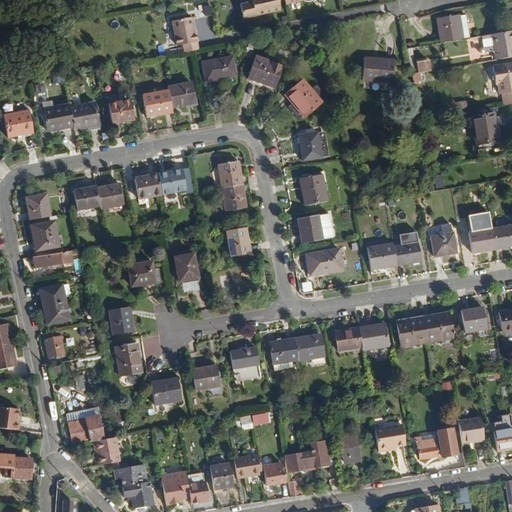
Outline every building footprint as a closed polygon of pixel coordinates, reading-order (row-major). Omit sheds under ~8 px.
[(274,9),(272,0),(251,0),(252,0),(246,2),(234,5),(238,18),(274,9)] [(454,14),(454,13),(432,16),(436,41),(457,37),(454,14)] [(465,36),(461,13),(454,14),(457,37),(465,36)] [(191,50),(185,17),(163,21),(168,46),(174,45),(176,53),(186,51),(191,50)] [(511,44),(510,45),(507,29),(478,34),(481,49),(489,49),(490,58),(511,54),(511,44)] [(411,71),(406,46),(401,47),(406,72),(411,71)] [(231,75),(227,54),(196,59),(200,80),(231,75)] [(277,63),(250,54),(242,77),(269,86),(277,63)] [(387,81),(390,59),(359,55),(356,78),(387,81)] [(425,69),(423,58),(411,60),(413,71),(414,71),(419,70),(425,69)] [(511,75),(511,72),(511,60),(487,64),(490,83),(492,83),(494,92),(497,92),(499,103),(511,101),(511,75)] [(416,81),(414,71),(413,71),(411,71),(406,72),(408,82),(416,81)] [(190,102),(186,80),(161,85),(162,88),(165,106),(190,102)] [(314,104),(294,80),(276,95),(296,119),(314,104)] [(165,106),(162,88),(137,92),(141,116),(166,111),(165,106)] [(125,98),(124,91),(113,92),(114,99),(125,98)] [(129,118),(125,98),(114,99),(102,101),(106,123),(129,118)] [(93,121),(89,100),(64,105),(68,125),(68,128),(77,126),(76,124),(93,121)] [(64,105),(63,102),(38,106),(42,129),(68,125),(64,105)] [(0,137),(24,133),(19,111),(0,114),(0,137)] [(493,139),(488,111),(466,114),(471,143),(493,139)] [(316,160),(312,135),(292,138),(296,163),(316,160)] [(237,183),(233,159),(212,163),(216,187),(237,183)] [(180,188),(176,167),(152,172),(156,193),(180,188)] [(156,193),(152,172),(128,176),(133,197),(156,193)] [(321,202),(317,182),(320,182),(317,172),(303,174),(304,177),(292,179),(298,206),(321,202)] [(119,203),(115,182),(91,186),(95,204),(95,207),(119,203)] [(241,206),(237,183),(216,187),(219,209),(241,206)] [(91,186),(91,184),(68,188),(71,208),(95,204),(91,186)] [(45,214),(41,192),(20,195),(25,218),(45,214)] [(326,239),(322,216),(290,222),(294,245),(326,239)] [(52,245),(47,220),(25,224),(30,249),(52,245)] [(511,247),(507,226),(484,230),(487,251),(511,247)] [(244,251),(240,227),(220,230),(225,254),(244,251)] [(443,256),(438,227),(427,229),(429,237),(418,239),(421,260),(443,256)] [(412,240),(410,230),(393,233),(395,243),(412,240)] [(487,251),(484,230),(461,234),(464,255),(487,251)] [(416,260),(412,240),(395,243),(388,245),(391,264),(416,260)] [(391,264),(388,245),(387,242),(362,246),(365,268),(391,264)] [(66,261),(64,249),(27,255),(28,261),(35,260),(36,265),(66,261)] [(336,270),(332,249),(300,254),(303,275),(336,270)] [(191,279),(186,254),(166,258),(173,290),(183,296),(183,280),(191,279)] [(153,283),(151,269),(146,269),(145,262),(121,265),(124,287),(153,283)] [(183,296),(196,284),(195,277),(191,279),(183,280),(183,296)] [(63,299),(61,286),(54,288),(56,300),(63,299)] [(54,288),(53,287),(32,292),(40,327),(61,322),(56,300),(54,288)] [(480,330),(476,307),(454,311),(457,333),(480,330)] [(127,331),(122,308),(101,311),(106,335),(127,331)] [(511,330),(511,309),(492,312),(495,333),(511,330)] [(446,338),(442,313),(416,318),(420,342),(446,338)] [(420,342),(416,318),(390,322),(394,347),(420,342)] [(0,369),(11,367),(1,324),(0,324),(0,369)] [(382,347),(378,324),(352,328),(355,346),(356,351),(382,347)] [(355,346),(352,328),(327,332),(330,350),(355,346)] [(64,354),(60,335),(54,336),(53,331),(43,333),(48,357),(64,354)] [(317,357),(313,334),(287,338),(291,361),(317,357)] [(291,361),(287,338),(262,343),(266,366),(285,362),(291,361)] [(135,373),(130,344),(108,347),(113,377),(135,373)] [(254,378),(249,347),(223,352),(228,382),(254,378)] [(150,367),(161,365),(158,348),(147,350),(150,367)] [(286,368),(285,362),(266,366),(267,371),(286,368)] [(64,375),(62,364),(47,367),(49,379),(64,375)] [(212,387),(209,366),(185,369),(188,390),(212,387)] [(504,381),(502,372),(485,375),(486,380),(498,377),(499,382),(504,381)] [(173,401),(170,379),(144,383),(148,405),(173,401)] [(329,419),(325,402),(313,404),(314,413),(318,412),(319,416),(319,421),(329,419)] [(319,416),(318,412),(314,413),(313,404),(309,405),(311,417),(319,416)] [(18,415),(18,408),(0,405),(0,427),(19,430),(20,421),(17,420),(18,415)] [(89,417),(88,410),(65,415),(67,422),(89,417)] [(272,423),(271,417),(267,418),(266,412),(251,415),(254,429),(259,428),(258,424),(268,423),(268,424),(272,423)] [(103,439),(98,415),(89,417),(67,422),(72,442),(89,439),(89,442),(92,441),(103,439)] [(252,428),(250,415),(240,416),(240,420),(236,421),(237,428),(241,427),(241,429),(252,428)] [(483,439),(479,418),(458,421),(462,443),(483,439)] [(405,444),(402,424),(374,429),(378,452),(389,450),(389,447),(395,446),(405,444)] [(511,449),(511,427),(493,431),(496,452),(511,449)] [(457,455),(452,428),(437,431),(438,439),(436,439),(421,442),(420,436),(416,437),(419,459),(441,455),(441,457),(457,455)] [(361,460),(356,432),(339,435),(344,463),(361,460)] [(421,442),(436,439),(435,433),(420,436),(421,442)] [(119,461),(115,437),(103,439),(92,441),(94,453),(97,453),(99,465),(112,462),(119,461)] [(328,464),(324,439),(310,441),(311,451),(284,455),(286,471),(303,468),(314,466),(328,464)] [(396,448),(398,471),(405,471),(403,448),(396,448)] [(261,474),(258,454),(233,458),(237,478),(261,474)] [(30,478),(31,458),(12,458),(12,465),(10,465),(9,477),(30,478)] [(127,467),(126,460),(119,461),(112,462),(113,469),(127,467)] [(285,482),(283,471),(281,471),(280,462),(262,465),(266,486),(285,482)] [(233,486),(229,463),(209,466),(213,489),(222,488),(233,486)] [(146,482),(143,464),(127,467),(113,469),(114,477),(119,477),(121,487),(146,482)] [(187,484),(185,471),(160,476),(165,505),(175,503),(174,500),(181,498),(189,497),(187,484)] [(303,495),(301,489),(298,490),(296,480),(288,482),(290,497),(303,495)] [(208,500),(205,481),(187,484),(189,497),(190,503),(208,500)] [(153,505),(148,482),(146,482),(121,487),(123,497),(132,496),(133,499),(131,500),(132,508),(153,505)] [(470,508),(467,487),(460,489),(462,497),(457,498),(457,505),(464,504),(465,509),(470,508)] [(71,511),(72,501),(62,500),(61,511),(71,511)]
